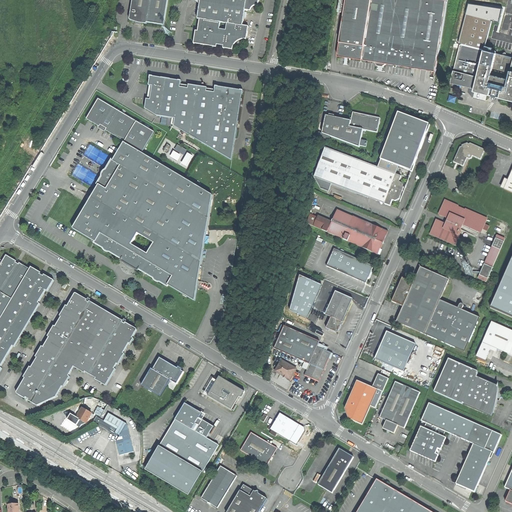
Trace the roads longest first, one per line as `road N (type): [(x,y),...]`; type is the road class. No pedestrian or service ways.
road 1 (unclassified): [(322,420),(2,231)]
road 2 (unclassified): [(322,420),(454,120)]
road 3 (unclassified): [(121,46),(2,231)]
road 4 (unclassified): [(272,70),(345,82),(454,120)]
road 5 (unclassified): [(476,511),(322,420)]
road 6 (primary): [(147,511),(0,423)]
road 7 (unclassified): [(121,46),(272,70)]
